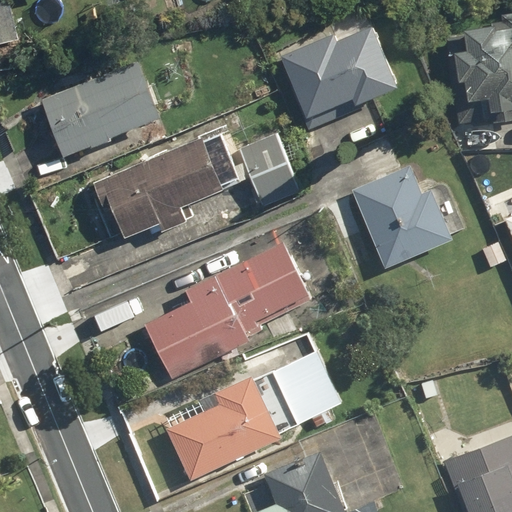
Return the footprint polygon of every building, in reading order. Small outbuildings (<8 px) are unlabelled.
[(5,0),(2,0),(0,1),(0,48),(22,40),(5,0)] [(472,47),(456,50),(462,79),(466,79),(470,100),(489,96),(492,109),(511,105),(511,23),(497,27),(496,22),(468,27),(472,47)] [(335,36),(284,55),(296,84),(293,85),(310,129),(367,108),(364,102),(400,88),(375,24),(337,39),(335,36)] [(166,127),(138,59),(42,100),(65,156),(141,124),(146,135),(166,127)] [(29,103),(15,80),(0,88),(14,112),(29,103)] [(302,189),(278,131),(241,146),(265,204),(302,189)] [(178,147),(95,182),(101,196),(110,193),(128,237),(162,223),(165,229),(190,219),(184,204),(226,187),(207,141),(180,152),(178,147)] [(371,181),(355,188),(389,266),(453,239),(451,235),(464,229),(446,187),(436,192),(431,179),(421,183),(412,162),(401,167),(394,152),(364,165),(371,181)] [(509,259),(498,239),(480,249),(491,269),(509,259)] [(194,298),(145,322),(173,377),(266,330),(260,317),(287,304),(290,310),(313,298),(284,242),(190,289),(194,298)] [(276,375),(258,384),(253,375),(219,391),(224,402),(170,427),(194,477),(282,437),(265,400),(278,394),(285,409),(291,406),(299,422),(314,415),(318,425),(328,420),(324,411),(341,403),(317,352),(275,372),(276,375)] [(511,511),(511,434),(445,461),(457,491),(463,489),(472,511),(511,511)] [(357,511),(348,511),(321,451),(266,475),(277,502),(253,511),(374,511),(371,506),(357,511)]
